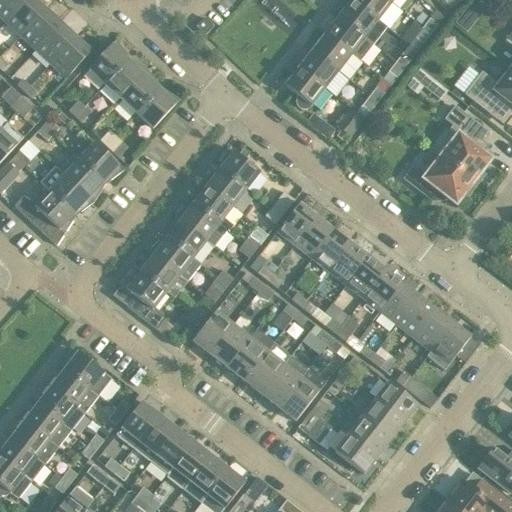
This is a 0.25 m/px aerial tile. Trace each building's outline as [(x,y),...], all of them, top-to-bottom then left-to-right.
[(0,0),(0,19),(5,24),(27,0),(0,0)] [(20,38),(45,11),(33,0),(27,0),(5,24),(20,38)] [(351,0),(351,1),(377,22),(390,5),(384,0),(351,0)] [(459,2),(457,0),(444,0),(444,1),(449,9),(459,2)] [(387,29),(377,22),(351,1),(337,18),(373,46),(387,29)] [(20,38),(35,52),(60,25),(45,11),(20,38)] [(461,17),(455,25),(466,34),(472,26),(461,17)] [(373,46),(337,18),(324,35),(351,56),(360,63),(373,46)] [(205,36),(213,27),(204,19),(196,28),(205,36)] [(430,35),(437,26),(429,20),(422,29),(430,35)] [(35,52),(51,66),(75,39),(60,25),(35,52)] [(430,35),(422,29),(414,39),(422,45),(430,35)] [(351,56),(324,35),(311,52),(337,73),(351,56)] [(75,39),(51,66),(65,80),(90,53),(75,39)] [(125,55),(115,41),(88,71),(104,86),(127,61),(124,58),(125,55)] [(298,69),(324,90),(337,73),(311,52),(298,69)] [(421,64),(434,73),(442,62),(430,52),(421,64)] [(403,70),(411,60),(403,54),(395,63),(403,70)] [(143,76),(147,72),(145,70),(134,63),(131,65),(127,61),(104,86),(120,101),(143,76)] [(403,70),(395,63),(388,73),(396,79),(403,70)] [(324,90),(298,69),(284,87),(297,97),(295,102),(297,107),(301,110),(306,110),(310,108),(324,90)] [(511,71),(510,70),(497,86),(482,73),(464,96),(496,120),(508,104),(511,107),(511,71)] [(155,87),(157,84),(150,74),(147,72),(143,76),(120,101),(136,116),(159,90),(155,87)] [(24,93),(29,87),(22,80),(16,86),(24,93)] [(37,94),(29,87),(24,93),(31,100),(37,94)] [(377,104),(384,94),(376,88),(369,97),(377,104)] [(152,131),(179,101),(165,92),(163,94),(159,90),(136,116),(152,131)] [(10,107),(16,113),(26,103),(19,97),(10,107)] [(377,104),(369,97),(361,107),(369,113),(377,104)] [(68,112),(74,118),(83,108),(77,102),(68,112)] [(23,119),(32,109),(26,103),(16,113),(23,119)] [(81,124),(90,114),(83,108),(74,118),(81,124)] [(476,186),(484,176),(480,173),(490,161),(482,155),(488,147),(480,141),(486,133),(454,108),(445,121),(453,127),(449,131),(457,137),(441,158),(476,186)] [(350,138),(363,121),(349,109),(335,127),(350,138)] [(42,127),(52,136),(58,130),(48,121),(42,127)] [(312,121),(308,126),(328,140),(335,132),(329,128),(326,128),(324,131),(312,121)] [(0,163),(23,139),(6,124),(0,131),(0,163)] [(52,136),(42,127),(36,134),(46,143),(52,136)] [(99,142),(106,148),(115,138),(109,132),(99,142)] [(33,137),(26,145),(35,153),(42,146),(33,137)] [(112,154),(122,144),(115,138),(106,148),(112,154)] [(93,144),(78,160),(103,183),(106,180),(110,182),(123,172),(93,144)] [(122,144),(112,154),(119,160),(128,150),(122,144)] [(219,171),(245,192),(259,174),(227,149),(219,164),(222,167),(219,171)] [(23,168),(29,162),(19,152),(13,159),(23,168)] [(468,196),(476,186),(441,158),(424,179),(412,170),(403,180),(432,202),(439,193),(455,205),(464,193),(468,196)] [(23,168),(13,159),(7,165),(17,175),(23,168)] [(88,199),(93,204),(102,190),(100,186),(103,183),(78,160),(63,176),(88,199)] [(7,165),(0,172),(0,192),(17,175),(7,165)] [(40,184),(48,192),(73,215),(76,212),(80,213),(93,204),(88,199),(63,176),(55,168),(40,184)] [(216,175),(212,174),(200,184),(205,188),(232,209),(245,192),(219,171),(216,175)] [(192,205),(227,232),(228,233),(241,216),(232,209),(205,188),(200,184),(193,198),(195,201),(192,205)] [(73,215),(48,192),(36,206),(23,198),(14,208),(56,247),(72,221),(70,218),(73,215)] [(280,219),(294,201),(283,193),(269,210),(280,219)] [(179,222),(205,243),(214,249),(227,232),(192,205),(189,209),(185,207),(174,218),(179,222)] [(277,233),(294,247),(316,219),(299,205),(277,233)] [(280,219),(269,210),(264,217),(275,226),(280,219)] [(166,232),(169,235),(166,239),(192,260),(205,243),(179,222),(174,218),(166,232)] [(294,247),(311,260),(333,232),(316,219),(294,247)] [(311,260),(328,274),(350,245),(333,232),(311,260)] [(254,253),(259,246),(248,238),(243,245),(254,253)] [(147,252),(152,256),(179,277),(187,283),(200,266),(192,260),(166,239),(163,243),(159,242),(147,252)] [(254,253),(243,245),(237,251),(248,260),(254,253)] [(350,245),(328,274),(345,287),(367,259),(350,245)] [(139,274),(166,294),(179,277),(152,256),(147,252),(140,266),(142,270),(139,274)] [(345,287),(362,300),(384,272),(367,259),(345,287)] [(257,274),(267,282),(272,275),(262,268),(257,274)] [(216,279),(227,287),(233,280),(222,272),(216,279)] [(384,272),(362,300),(379,313),(401,285),(384,272)] [(132,276),(120,287),(135,298),(127,308),(156,331),(164,321),(154,308),(166,294),(139,274),(136,278),(132,276)] [(272,275),(267,282),(277,290),(282,283),(272,275)] [(227,287),(216,279),(211,285),(222,294),(227,287)] [(248,286),(258,294),(263,287),(253,279),(248,286)] [(379,313),(396,327),(418,298),(401,285),(379,313)] [(268,302),(273,295),(263,287),(258,294),(268,302)] [(291,301),(301,309),(306,302),(296,294),(291,301)] [(413,340),(435,312),(418,298),(396,327),(413,340)] [(311,316),(316,310),(306,302),(301,309),(311,316)] [(201,321),(206,314),(195,306),(190,313),(201,321)] [(282,313),(292,320),(297,314),(287,306),(282,313)] [(186,310),(181,317),(184,320),(190,313),(186,310)] [(338,310),(330,321),(340,328),(348,318),(338,310)] [(413,340),(430,353),(453,325),(435,312),(413,340)] [(201,321),(190,313),(184,320),(195,328),(201,321)] [(192,343),(209,356),(232,327),(215,313),(192,343)] [(302,328),(307,321),(297,314),(292,320),(302,328)] [(325,328),(335,335),(340,328),(330,321),(325,328)] [(453,325),(430,353),(427,358),(444,372),(470,338),(453,325)] [(226,369),(249,340),(232,327),(209,356),(226,369)] [(345,343),(350,336),(340,328),(335,335),(345,343)] [(226,369),(243,383),(274,344),(256,331),(249,340),(226,369)] [(316,339),(326,347),(331,340),(321,332),(316,339)] [(336,355),(341,348),(331,340),(326,347),(336,355)] [(243,383),(260,396),(291,357),(274,344),(243,383)] [(359,354),(369,362),(374,355),(364,347),(359,354)] [(77,354),(63,371),(97,398),(111,380),(77,354)] [(379,370),(384,363),(374,355),(369,362),(379,370)] [(260,396),(277,409),(308,370),(291,357),(260,396)] [(353,357),(348,365),(355,370),(361,363),(353,357)] [(340,375),(347,380),(355,370),(348,365),(340,375)] [(325,384),(308,370),(277,409),(295,423),(325,384)] [(50,388),(84,415),(97,398),(63,371),(50,388)] [(395,382),(402,387),(409,378),(403,373),(395,382)] [(347,380),(340,375),(332,385),(339,390),(347,380)] [(409,378),(402,387),(421,402),(428,392),(409,378)] [(374,401),(403,424),(417,407),(388,384),(374,401)] [(84,415),(50,388),(36,405),(71,432),(84,415)] [(319,401),(314,408),(324,415),(329,409),(319,401)] [(361,418),(390,441),(403,424),(374,401),(361,418)] [(114,411),(122,417),(130,408),(122,402),(114,411)] [(115,436),(133,450),(159,417),(141,403),(115,436)] [(36,405),(23,422),(58,449),(71,432),(36,405)] [(314,408),(300,426),(308,433),(306,436),(318,445),(334,425),(323,416),(324,415),(314,408)] [(122,417),(114,411),(107,421),(115,427),(122,417)] [(150,463),(176,430),(159,417),(133,450),(150,463)] [(390,441),(361,418),(347,435),(377,458),(390,441)] [(23,422),(10,439),(44,466),(58,449),(23,422)] [(150,463),(167,476),(193,444),(176,430),(150,463)] [(377,458),(347,435),(334,453),(363,476),(377,458)] [(88,445),(96,451),(103,442),(95,436),(88,445)] [(10,439),(0,452),(0,458),(31,483),(44,466),(10,439)] [(166,478),(183,491),(210,457),(193,444),(167,476),(166,478)] [(96,451),(88,445),(80,455),(88,461),(96,451)] [(511,451),(505,461),(495,453),(492,451),(478,470),(509,494),(511,490),(511,451)] [(210,457),(183,491),(200,505),(227,470),(210,457)] [(5,497),(9,495),(17,501),(31,483),(0,458),(0,496),(0,497),(5,497)] [(104,468),(113,475),(120,467),(110,460),(104,468)] [(123,483),(129,475),(120,467),(113,475),(123,483)] [(61,479),(69,486),(77,476),(69,470),(61,479)] [(227,470),(200,505),(209,511),(222,511),(244,484),(227,470)] [(94,481),(104,488),(110,480),(100,473),(94,481)] [(69,486),(61,479),(53,490),(61,497),(69,486)] [(113,495),(119,487),(110,480),(104,488),(113,495)] [(511,511),(511,506),(495,494),(480,482),(473,492),(460,482),(446,501),(460,511),(511,511)] [(84,511),(85,511),(93,502),(75,488),(56,511),(84,511)] [(146,504),(152,496),(142,489),(136,497),(146,504)] [(152,496),(146,504),(155,511),(161,504),(152,496)] [(243,511),(251,502),(243,496),(235,505),(243,511)] [(35,511),(48,511),(56,503),(48,497),(35,511)] [(130,505),(138,511),(139,511),(146,504),(136,497),(130,505)] [(299,511),(286,501),(277,511),(299,511)] [(460,511),(446,501),(437,511),(460,511)]
